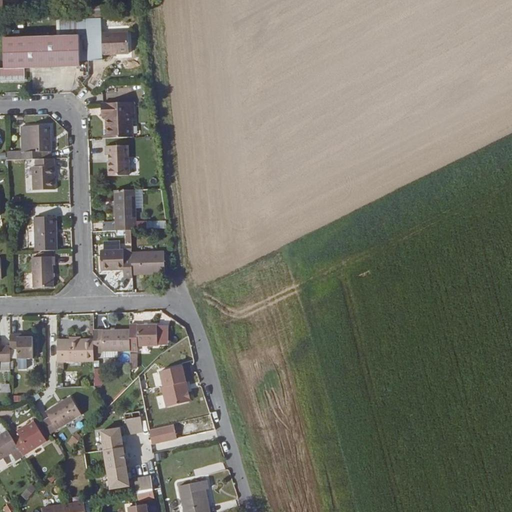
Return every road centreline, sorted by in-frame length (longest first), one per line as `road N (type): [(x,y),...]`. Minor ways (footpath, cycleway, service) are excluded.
road 1 (track): [(183,300),(148,0)]
road 2 (residential): [(0,107),(71,113),(83,304)]
road 3 (residential): [(183,300),(251,511)]
